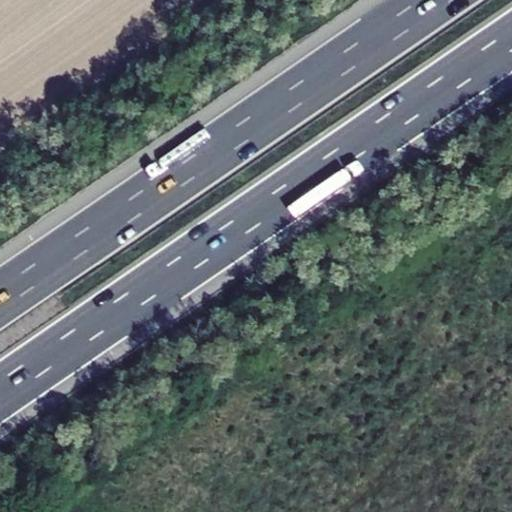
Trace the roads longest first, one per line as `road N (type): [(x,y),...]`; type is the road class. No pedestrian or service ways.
road 1 (motorway): [(0,392),(511,38)]
road 2 (motorway): [(434,0),(0,296)]
